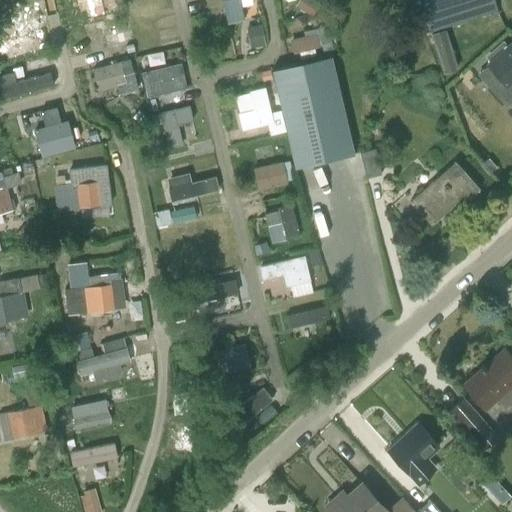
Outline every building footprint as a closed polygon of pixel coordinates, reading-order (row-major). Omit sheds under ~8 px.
[(73,0),(76,16),(86,14),(83,0),(73,0)] [(99,0),(84,0),(88,19),(102,16),(99,0)] [(114,0),(105,0),(108,11),(117,9),(114,0)] [(125,0),(128,14),(161,7),(159,0),(125,0)] [(222,0),(227,24),(243,20),(239,0),(222,0)] [(320,5),(313,0),(303,0),(298,8),(312,17),(320,5)] [(494,0),(421,0),(432,31),(497,10),(494,0)] [(18,17),(0,21),(0,27),(2,37),(5,47),(0,48),(3,60),(36,52),(38,52),(29,15),(18,17)] [(129,26),(128,18),(108,20),(109,29),(129,26)] [(80,26),(87,54),(108,48),(102,21),(80,26)] [(262,25),(250,27),(254,48),(265,46),(262,25)] [(316,33),(290,40),(293,54),(320,47),(316,33)] [(329,34),(319,37),(321,45),(323,54),(334,52),(332,44),(329,34)] [(511,43),(488,65),(506,86),(511,80),(511,43)] [(331,56),(272,70),(281,111),(286,131),(295,168),(354,154),(331,56)] [(120,61),(92,69),(98,92),(117,87),(120,95),(138,90),(129,59),(120,61)] [(139,74),(145,99),(185,88),(179,64),(139,74)] [(262,81),(272,79),(270,70),(260,72),(262,81)] [(0,100),(53,86),(50,73),(12,84),(9,73),(0,75),(0,100)] [(240,116),(239,116),(242,130),(267,124),(270,135),(285,132),(280,111),(271,113),(264,88),(250,91),(250,92),(255,112),(240,116)] [(189,106),(159,113),(168,149),(182,145),(177,124),(193,121),(189,106)] [(34,129),(42,157),(75,148),(68,120),(61,122),(56,107),(41,111),(45,126),(34,129)] [(139,111),(133,118),(140,125),(146,118),(139,111)] [(161,124),(159,114),(152,116),(154,126),(161,124)] [(146,136),(137,138),(140,151),(150,149),(146,136)] [(375,148),(359,152),(365,178),(381,175),(375,148)] [(498,168),(490,158),(481,165),(490,175),(498,168)] [(288,184),(282,161),(253,168),(258,191),(288,184)] [(480,189),(454,161),(410,201),(431,225),(448,210),(446,208),(452,202),(458,209),(480,189)] [(66,183),(54,185),(58,211),(59,210),(109,204),(107,187),(104,164),(69,169),(70,184),(66,184),(66,183)] [(0,212),(11,209),(5,188),(21,184),(18,171),(1,176),(0,173),(0,212)] [(165,190),(169,203),(217,191),(214,177),(189,184),(187,174),(165,179),(168,189),(165,190)] [(333,210),(327,187),(305,192),(311,216),(333,210)] [(278,208),(282,223),(268,227),(273,243),(286,240),(299,236),(291,204),(278,208)] [(168,210),(154,213),(156,227),(169,224),(169,223),(171,222),(168,210)] [(35,233),(23,225),(16,236),(28,244),(35,233)] [(67,231),(50,233),(51,244),(68,242),(67,231)] [(269,252),(266,242),(254,246),(256,255),(269,252)] [(188,263),(187,263),(181,264),(184,277),(190,276),(230,267),(233,264),(232,256),(226,255),(222,246),(188,253),(188,263)] [(302,257),(259,267),(262,281),(283,276),(286,287),(290,286),(293,297),(313,292),(304,256),(302,257)] [(69,290),(65,290),(68,314),(122,307),(119,287),(120,287),(119,279),(111,280),(87,282),(85,263),(67,265),(69,284),(70,289),(69,290)] [(60,270),(50,273),(52,283),(62,281),(60,270)] [(39,288),(38,285),(36,276),(36,274),(18,278),(21,292),(39,288)] [(46,274),(36,276),(38,285),(48,283),(46,274)] [(0,321),(25,316),(21,292),(18,278),(0,281),(0,321)] [(193,303),(239,293),(236,280),(191,290),(193,303)] [(286,315),(289,328),(328,319),(326,306),(286,315)] [(183,307),(172,308),(174,322),(185,320),(183,307)] [(69,352),(75,351),(90,347),(86,332),(65,337),(69,352)] [(103,353),(74,361),(81,386),(93,383),(93,381),(119,373),(117,365),(129,362),(121,337),(100,344),(103,353)] [(340,338),(330,338),(330,347),(339,347),(340,338)] [(243,346),(214,352),(219,375),(248,369),(243,346)] [(482,369),(464,385),(485,409),(496,398),(506,408),(511,402),(511,358),(504,349),(485,366),(484,364),(481,367),(482,369)] [(37,374),(35,362),(11,367),(14,379),(37,374)] [(176,391),(172,391),(173,414),(189,413),(200,412),(198,371),(175,372),(176,391)] [(220,382),(209,386),(213,396),(223,393),(220,382)] [(27,408),(0,414),(0,431),(2,441),(11,439),(11,436),(13,436),(44,430),(39,406),(35,387),(23,390),(27,408)] [(218,411),(224,418),(221,421),(231,432),(270,401),(261,389),(238,407),(232,399),(218,411)] [(463,399),(452,409),(464,424),(475,414),(463,399)] [(88,403),(69,407),(74,431),(109,424),(106,411),(90,415),(88,403)] [(55,407),(56,415),(63,413),(62,405),(55,407)] [(477,414),(463,426),(484,449),(498,437),(477,414)] [(67,421),(65,421),(58,422),(60,434),(70,432),(67,421)] [(387,450),(410,476),(417,485),(436,468),(428,459),(440,449),(417,423),(405,434),(406,435),(390,449),(389,448),(387,450)] [(166,448),(188,451),(188,446),(205,448),(207,432),(168,427),(166,448)] [(114,443),(69,452),(72,467),(117,458),(114,443)] [(323,505),(329,511),(383,511),(385,511),(361,483),(340,501),(334,495),(323,505)] [(84,495),(80,496),(84,511),(88,511),(89,511),(88,511),(99,511),(94,492),(84,495)] [(403,496),(386,511),(417,511),(415,510),(412,506),(403,496)] [(439,511),(429,500),(417,511),(439,511)]
